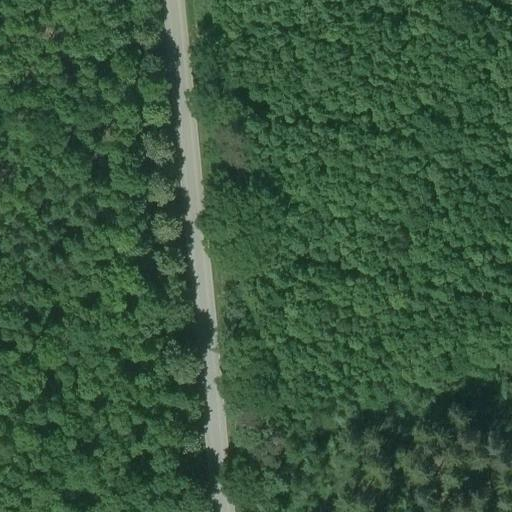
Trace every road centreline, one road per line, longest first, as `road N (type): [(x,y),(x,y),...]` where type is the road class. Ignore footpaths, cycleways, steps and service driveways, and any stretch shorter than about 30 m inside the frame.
road 1 (track): [(175,511),(116,0)]
road 2 (unclassified): [(232,511),(178,0)]
